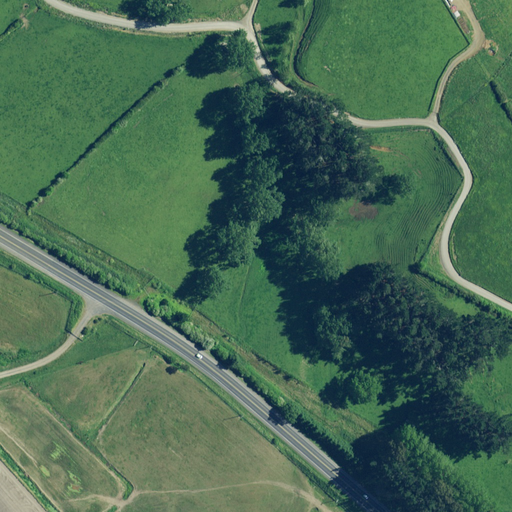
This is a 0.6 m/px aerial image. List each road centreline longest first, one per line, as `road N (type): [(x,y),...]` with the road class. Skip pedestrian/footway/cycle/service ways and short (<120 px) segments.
road 1 (unclassified): [(56,0),(165,26),(232,25),(241,28),(268,84),(295,98),(358,122),(425,123),(461,170),(438,237),(442,265),(461,285),(511,310)]
road 2 (trunk): [(0,238),(180,347),(376,511)]
